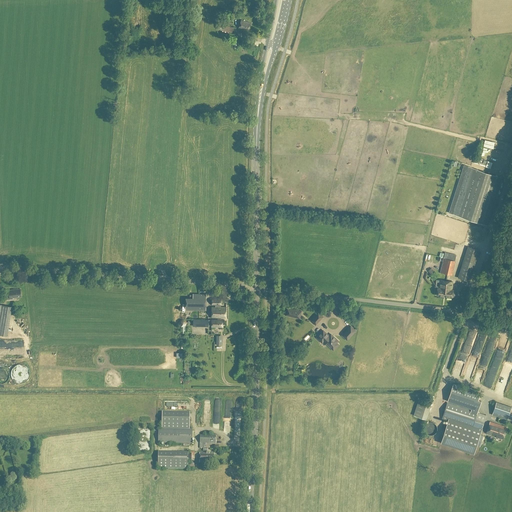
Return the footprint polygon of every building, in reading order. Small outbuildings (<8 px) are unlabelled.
[(219,25),(217,29),(229,32),(229,33),(232,33),(233,31),(234,31),(235,29),(233,28),(227,26),(223,25),(223,26),(222,26),(220,25),(220,24),(223,24),(224,21),(220,20),(219,22),(218,22),(218,24),(219,25)] [(241,20),(239,28),(248,31),(250,23),(241,20)] [(488,225),(503,177),(463,165),(448,213),(488,225)] [(468,247),(458,278),(470,281),(479,250),(468,247)] [(448,253),(447,258),(444,258),(441,273),(452,275),(455,260),(456,255),(448,253)] [(446,297),(448,281),(440,280),(439,288),(438,288),(437,295),(446,297)] [(21,289),(9,290),(9,293),(6,293),(6,300),(13,299),(13,297),(21,297),(21,289)] [(186,299),(186,310),(206,310),(206,306),(200,306),(200,299),(206,299),(206,294),(193,294),(193,299),(186,299)] [(215,307),(212,307),(212,318),(217,318),(221,318),(226,318),(226,307),(221,307),(221,298),(212,298),(212,305),(215,305),(215,307)] [(12,307),(2,306),(0,305),(0,334),(7,336),(12,307)] [(302,312),(297,311),(287,308),(286,314),(296,317),(300,318),(302,312)] [(315,324),(322,316),(318,312),(311,321),(315,324)] [(212,320),(208,320),(208,326),(212,326),(212,327),(222,327),(222,320),(221,320),(221,318),(217,318),(217,320),(212,319),(212,320)] [(187,323),(185,320),(180,320),(178,324),(181,327),(183,327),(183,334),(185,334),(185,327),(187,323),(189,325),(191,323),(189,321),(187,323)] [(348,339),(356,331),(351,326),(343,335),(348,339)] [(334,349),(338,346),(337,344),(337,343),(338,341),(333,336),(327,336),(322,332),(317,338),(320,341),(322,339),(324,339),(328,343),(328,345),(333,349),(334,349)] [(453,384),(448,401),(471,409),(471,411),(477,413),(481,401),(478,400),(480,393),(453,384)] [(425,419),(429,404),(416,400),(412,416),(425,419)] [(511,419),(511,409),(511,407),(496,402),(492,415),(507,420),(511,421),(511,419)] [(483,436),(480,435),(486,416),(477,413),(471,411),(447,403),(442,419),(448,421),(440,443),(474,454),(477,446),(480,447),(483,436)] [(189,427),(189,418),(162,417),(162,429),(159,429),(158,443),(192,443),(192,430),(189,430),(189,427)] [(507,427),(490,421),(486,433),(503,439),(507,427)] [(200,435),(200,443),(200,448),(203,448),(203,452),(208,452),(208,448),(208,444),(216,444),(216,436),(200,435)] [(194,463),(188,463),(188,452),(158,452),(158,469),(188,469),(188,468),(194,469),(194,463)] [(214,453),(199,453),(199,463),(214,463),(214,453)]
